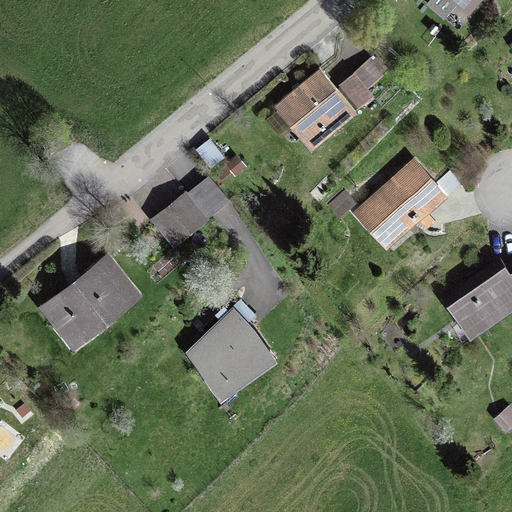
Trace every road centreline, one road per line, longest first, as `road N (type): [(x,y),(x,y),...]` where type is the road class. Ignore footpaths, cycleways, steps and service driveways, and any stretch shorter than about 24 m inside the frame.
road 1 (residential): [(342,0),(107,194)]
road 2 (unclassified): [(107,194),(0,278)]
